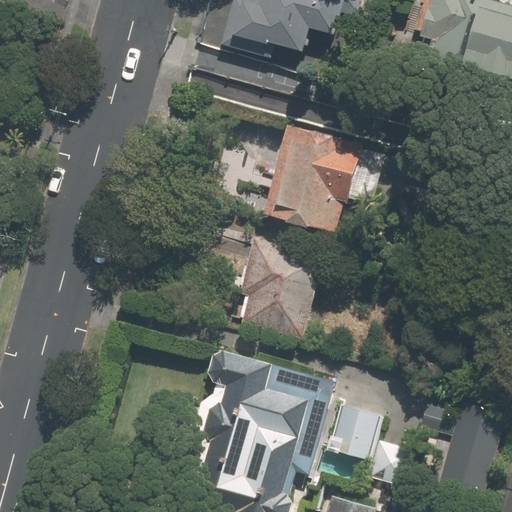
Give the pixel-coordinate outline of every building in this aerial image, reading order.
[(237,0),(226,42),(278,56),(282,43),(318,52),(325,24),(349,31),(356,5),(368,8),(370,0),(237,0)] [(511,0),(437,0),(425,40),(511,68),(511,0)] [(380,204),(397,138),(300,112),(273,213),(352,234),(361,199),(380,204)] [(334,245),(262,229),(241,324),(313,339),(334,245)] [(348,371),(221,338),(196,434),(219,440),(199,511),(300,511),(312,468),(322,471),(348,371)] [(433,398),(425,426),(456,434),(441,493),(491,506),(511,427),(511,405),(467,393),(464,406),(433,398)] [(370,476),(406,485),(416,445),(386,438),(394,408),(351,397),(338,447),(375,456),(370,476)] [(387,511),(390,503),(341,490),(334,511),(387,511)] [(485,511),(453,503),(450,511),(485,511)]
